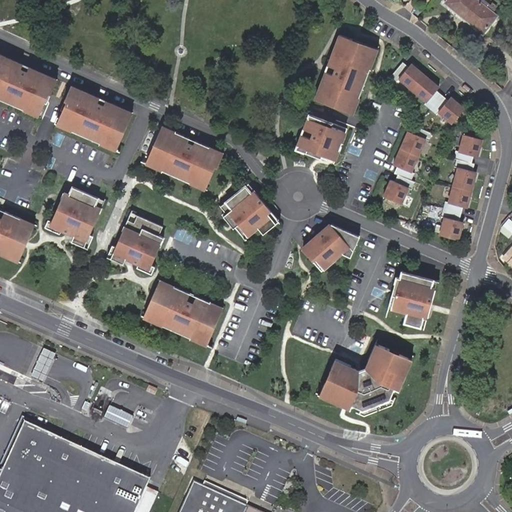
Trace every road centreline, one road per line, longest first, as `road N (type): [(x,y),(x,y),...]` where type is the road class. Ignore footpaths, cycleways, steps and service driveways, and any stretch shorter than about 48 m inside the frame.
road 1 (residential): [(0,35),(228,139),(268,183),(476,273)]
road 2 (residential): [(0,300),(336,443),(407,460)]
road 3 (residential): [(476,273),(506,156),(505,122),(486,93),(364,0)]
road 4 (residential): [(445,424),(446,375),(476,273)]
